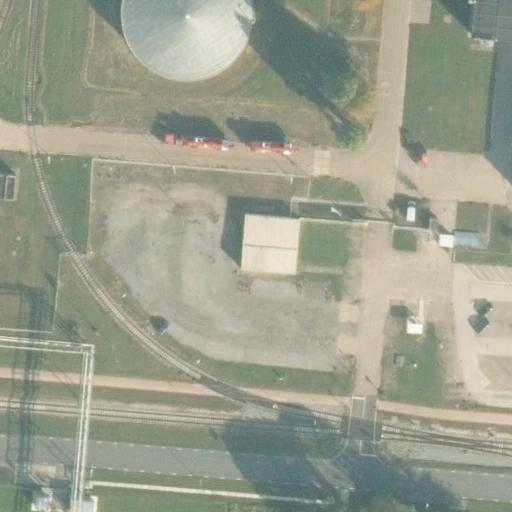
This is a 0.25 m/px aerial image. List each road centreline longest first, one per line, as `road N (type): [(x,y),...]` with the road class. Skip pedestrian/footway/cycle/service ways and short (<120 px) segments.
road 1 (tertiary): [(356,477),(0,450)]
road 2 (unclassified): [(356,477),(376,217)]
road 3 (tertiary): [(511,489),(356,477)]
